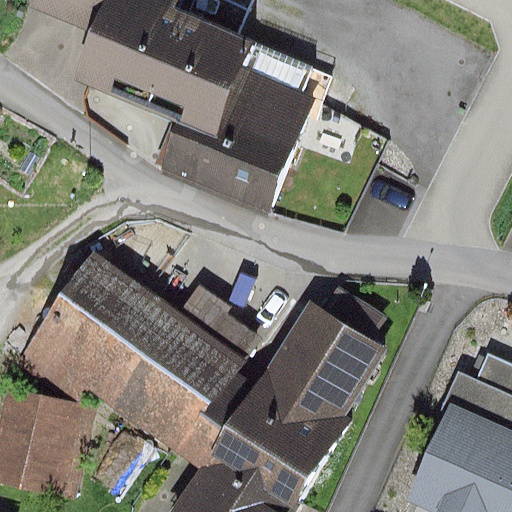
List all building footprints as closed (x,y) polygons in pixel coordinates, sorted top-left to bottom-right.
[(188,0),(30,0),(27,7),(89,32),(69,81),(176,124),(218,141),(245,73),(257,43),(183,13),(188,0)] [(195,0),(192,9),(242,31),(251,11),(255,0),(195,0)] [(313,98),(245,73),(218,141),(176,124),(157,173),(269,215),(313,98)] [(184,307),(108,259),(85,255),(13,367),(70,403),(80,388),(198,463),(208,448),(274,346),(226,315),(231,307),(197,286),(184,307)] [(274,346),(208,448),(299,506),(355,420),(348,415),(391,349),(309,296),(274,346)] [(445,405),(450,408),(511,434),(511,364),(490,355),(478,382),(459,374),(445,405)] [(97,413),(7,393),(0,426),(0,487),(77,504),(97,413)] [(511,511),(511,434),(450,408),(409,501),(434,511),(511,511)] [(198,463),(168,511),(295,511),(299,506),(208,448),(198,463)]
